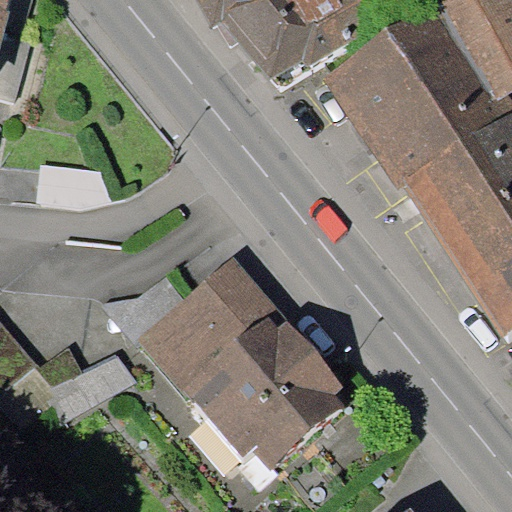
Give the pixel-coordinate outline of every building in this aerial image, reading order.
[(8,47),(20,0),(0,0),(0,105),(8,108),(23,50),(8,47)] [(190,0),(210,32),(215,28),(276,97),(389,27),(373,0),(190,0)] [(489,101),(511,91),(511,23),(499,0),(456,0),(432,14),(327,83),(404,197),(506,129),(489,101)] [(422,6),(439,0),(414,0),(419,8),(422,6)] [(511,137),(506,129),(404,197),(503,347),(511,341),(511,137)] [(74,214),(105,207),(95,181),(37,174),(34,210),(74,214)] [(331,399),(225,275),(184,310),(160,283),(134,305),(159,334),(140,349),(194,412),(192,413),(239,468),(252,456),(268,475),(338,416),(327,403),(331,399)] [(0,406),(35,377),(0,336),(0,406)] [(35,377),(0,406),(0,416),(17,437),(47,412),(45,410),(54,403),(66,417),(125,383),(109,362),(73,379),(61,358),(35,377)] [(302,511),(308,511),(330,494),(304,464),(279,485),(302,511)]
